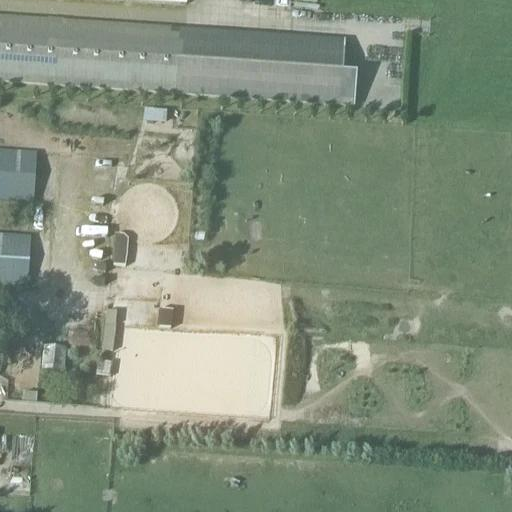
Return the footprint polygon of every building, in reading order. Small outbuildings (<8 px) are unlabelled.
[(342,43),(255,37),(0,19),(0,83),(352,108),(354,78),(339,77),(342,43)] [(0,200),(30,203),(33,152),(0,150),(0,200)] [(113,236),(113,246),(126,247),(126,240),(122,236),(113,236)] [(0,287),(24,289),(27,240),(0,238),(0,287)] [(42,371),(63,372),(65,349),(44,347),(42,371)]
